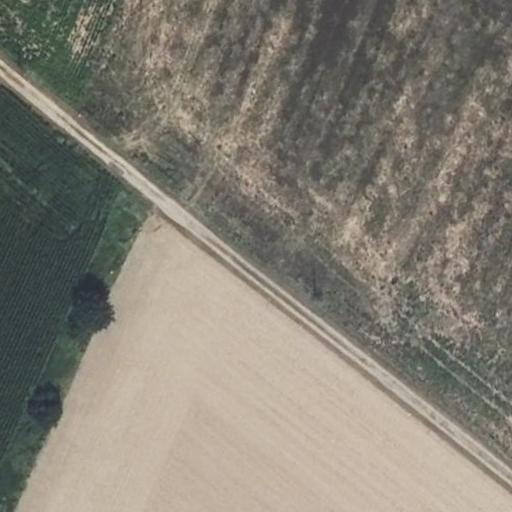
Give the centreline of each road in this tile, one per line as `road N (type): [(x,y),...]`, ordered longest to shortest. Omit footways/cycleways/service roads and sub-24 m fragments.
road 1 (track): [(511,478),(0,64)]
road 2 (track): [(118,0),(68,122)]
